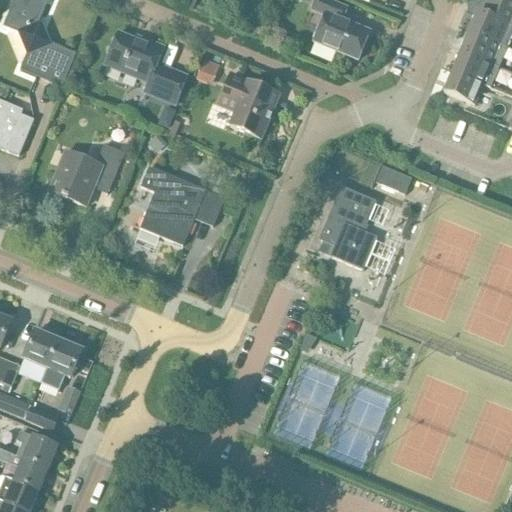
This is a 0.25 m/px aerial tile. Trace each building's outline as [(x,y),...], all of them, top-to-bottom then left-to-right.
[(21,72),(61,88),(74,57),(48,46),(38,22),(45,5),(33,0),(15,0),(4,29),(19,35),(28,54),(21,72)] [(313,44),(357,63),(369,34),(341,23),(346,11),(320,0),(316,0),(311,12),(324,17),(313,44)] [(511,0),(491,0),(489,6),(511,15),(511,0)] [(499,47),(507,50),(511,37),(511,15),(489,6),(485,17),(477,13),(469,34),(499,47)] [(460,54),(499,70),(507,50),(499,47),(469,34),(460,54)] [(118,36),(110,54),(105,66),(149,84),(145,94),(175,107),(186,79),(157,67),(164,51),(149,44),(147,48),(118,36)] [(460,54),(452,75),(483,87),(490,91),(499,70),(460,54)] [(219,69),(203,62),(195,81),(212,88),(219,69)] [(474,108),(483,87),(452,75),(443,95),(474,108)] [(37,84),(19,76),(13,89),(32,97),(37,84)] [(223,97),(219,107),(237,114),(230,129),(242,134),(260,142),(273,111),(254,103),(259,90),(247,85),(231,78),(223,97)] [(0,151),(6,154),(18,159),(33,123),(20,117),(22,112),(0,103),(0,151)] [(148,146),(156,156),(167,147),(159,136),(148,146)] [(66,153),(57,173),(49,192),(62,197),(62,199),(86,209),(95,186),(109,192),(125,155),(104,147),(96,166),(66,153)] [(412,181),(381,168),(374,185),(405,198),(412,181)] [(154,196),(147,213),(139,232),(182,249),(194,221),(192,220),(194,215),(201,217),(200,219),(213,225),(211,229),(212,230),(224,202),(222,201),(224,194),(213,189),(211,196),(149,171),(143,185),(140,191),(154,196)] [(363,235),(376,204),(341,190),(319,243),(334,249),(329,260),(363,274),(377,240),(363,235)] [(0,318),(0,349),(11,323),(0,318)] [(23,361),(46,371),(58,343),(35,333),(23,361)] [(81,353),(58,343),(46,371),(70,381),(81,353)] [(0,384),(9,364),(0,360),(0,384)] [(20,369),(9,364),(0,384),(0,386),(11,391),(20,369)] [(67,388),(57,413),(71,418),(81,394),(67,388)] [(0,395),(0,413),(24,423),(31,408),(0,395)] [(52,434),(57,423),(57,422),(35,413),(30,425),(52,434)] [(22,445),(17,458),(48,471),(57,449),(32,439),(21,434),(17,443),(22,445)] [(48,471),(17,458),(17,459),(0,451),(0,463),(17,470),(13,482),(12,483),(38,494),(48,471)] [(0,476),(0,503),(20,511),(30,511),(38,494),(12,483),(13,482),(0,476)] [(0,511),(20,511),(0,503),(0,511)]
